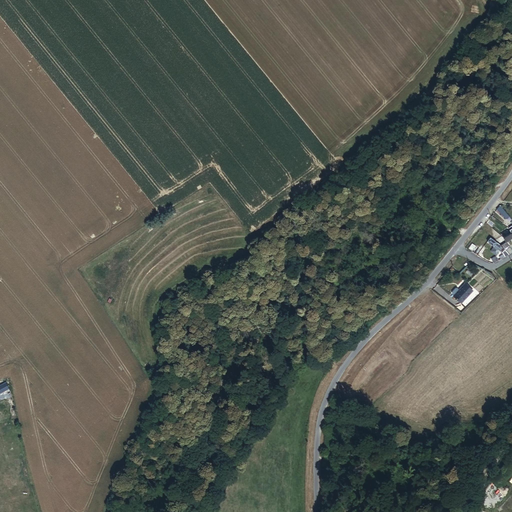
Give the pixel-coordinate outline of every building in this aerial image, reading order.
[(506,219),(509,216),(500,205),(497,210),(506,219)] [(511,240),(511,234),(511,233),(503,238),(507,244),(511,240)] [(505,249),(498,244),(494,241),(491,238),(488,243),(494,247),(491,252),(497,256),(501,252),(505,249)] [(511,248),(507,244),(503,238),(498,244),(505,249),(506,251),(511,248)] [(469,247),(474,252),(478,248),(473,243),(469,247)] [(462,304),(473,291),(465,284),(453,296),(462,304)] [(6,383),(0,385),(0,393),(1,397),(10,392),(6,383)]
